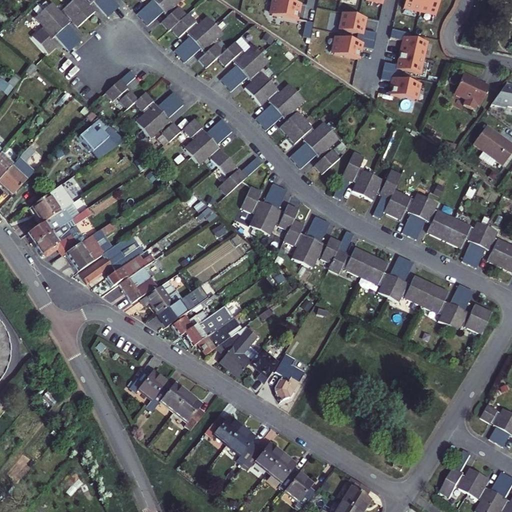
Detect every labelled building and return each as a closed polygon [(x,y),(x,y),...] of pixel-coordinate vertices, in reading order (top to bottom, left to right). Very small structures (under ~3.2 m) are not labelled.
[(61,15),(63,18),(69,24),(76,32),(93,17),(85,9),(80,2),(77,0),(61,15)] [(82,0),(80,2),(85,9),(88,6),(82,0)] [(82,0),(88,6),(90,8),(92,6),(106,22),(118,11),(107,0),(82,0)] [(185,2),(183,0),(154,0),(153,1),(151,3),(153,5),(138,19),(148,32),(164,17),(166,19),(167,18),(174,12),(185,2)] [(368,0),(368,5),(385,9),(386,0),(368,0)] [(408,0),(406,13),(438,20),(442,4),(445,4),(446,0),(408,0)] [(300,10),(276,5),(272,22),(296,27),(296,26),(300,10)] [(43,36),(49,42),(51,44),(53,42),(67,58),(80,46),(66,31),(67,29),(66,27),(60,21),(50,9),(33,24),(43,36)] [(171,21),(177,15),(174,12),(167,18),(171,21)] [(187,21),(179,13),(177,15),(171,21),(163,28),(170,36),(173,33),(181,41),(189,34),(195,28),(197,26),(190,19),(187,21)] [(60,21),(66,27),(69,24),(63,18),(60,21)] [(334,62),(359,67),(361,54),(374,57),(378,40),(365,38),(368,25),(344,20),(341,37),(359,41),(357,49),(338,45),(334,62)] [(191,37),(190,38),(192,40),(176,55),(187,67),(203,53),(205,55),(206,53),(212,48),(222,39),(207,22),(197,31),(191,37)] [(314,30),(296,26),(296,27),(306,29),(303,43),(311,45),(313,35),(314,30)] [(191,37),(197,31),(195,28),(189,34),(191,37)] [(38,36),(30,43),(45,60),(53,53),(46,45),(41,38),(38,36)] [(41,38),(46,45),(49,42),(43,36),(41,38)] [(391,44),(403,47),(404,44),(409,46),(411,41),(393,37),(391,44)] [(409,46),(404,44),(403,47),(398,73),(385,71),(382,87),(394,90),(391,103),(414,108),(417,91),(400,88),(402,78),(419,82),(426,49),(409,46)] [(201,63),(208,71),(219,62),(227,70),(235,62),(241,57),(244,55),(236,47),(225,57),(217,49),(215,51),(209,56),(201,63)] [(209,56),(215,51),(212,48),(206,53),(209,56)] [(244,60),(238,65),(236,67),(238,69),(222,83),(233,95),(249,81),(251,84),(253,82),(259,76),(270,66),(255,50),(244,60)] [(244,60),(241,57),(235,62),(238,65),(244,60)] [(67,60),(56,70),(81,98),(93,87),(67,60)] [(108,90),(120,71),(107,63),(95,81),(108,90)] [(126,96),(128,94),(126,92),(136,83),(130,76),(106,98),(114,107),(120,102),(126,96)] [(256,85),(262,79),(259,76),(253,82),(256,85)] [(262,79),(256,85),(247,93),(262,109),(270,101),(277,96),(279,94),(264,77),(262,79)] [(465,81),(456,99),(457,102),(467,106),(464,112),(474,117),(477,111),(481,113),(490,94),(480,89),(480,90),(474,87),(473,85),(465,81)] [(286,122),(288,120),(294,115),(305,105),(290,89),(279,98),(273,104),(271,106),(273,108),(257,122),(268,134),(283,120),(286,122)] [(511,93),(507,92),(492,111),(506,115),(508,113),(511,114),(511,93)] [(126,96),(120,102),(122,105),(129,99),(126,96)] [(277,96),(270,101),(273,104),(279,98),(277,96)] [(141,116),(143,114),(150,108),(152,106),(145,99),(138,105),(130,97),(129,99),(122,105),(121,106),(128,114),(134,108),(141,116)] [(161,133),(168,127),(169,125),(168,124),(183,109),(172,97),(156,111),(154,110),(153,111),(146,117),(135,128),(150,144),(161,133)] [(153,111),(150,108),(143,114),(146,117),(153,111)] [(291,124),(297,118),(294,115),(288,120),(291,124)] [(98,123),(89,116),(86,119),(94,128),(98,123)] [(297,118),(291,124),(282,131),(297,148),(305,140),(312,134),(313,132),(299,116),(297,118)] [(94,128),(92,130),(99,136),(106,130),(98,123),(94,128)] [(216,149),(232,135),(220,123),(205,137),(203,135),(201,137),(195,143),(184,153),(199,170),(210,159),(216,153),(218,152),(216,149)] [(199,134),(200,133),(193,125),(182,134),(190,142),(192,140),(199,134)] [(99,136),(92,130),(89,132),(83,126),(76,133),(96,156),(110,144),(114,148),(121,142),(106,130),(99,136)] [(168,127),(161,133),(164,136),(170,130),(168,127)] [(303,173),(318,159),(320,162),(323,159),(329,154),(340,144),(325,127),(314,137),(308,143),(306,145),(308,147),(292,161),(303,173)] [(169,146),(180,137),(172,128),(170,130),(164,136),(162,138),(169,146)] [(511,151),(487,133),(473,151),(502,173),(511,160),(511,151)] [(199,134),(192,140),(195,143),(201,137),(199,134)] [(312,134),(305,140),(308,143),(314,137),(312,134)] [(27,146),(7,169),(0,176),(0,193),(6,199),(29,176),(21,168),(35,153),(27,146)] [(219,156),(216,153),(210,159),(212,162),(219,156)] [(233,172),(235,171),(220,154),(219,156),(212,162),(210,164),(225,180),(227,178),(233,172)] [(329,154),(323,159),(326,162),(332,157),(329,154)] [(334,155),(332,157),(326,162),(317,170),(324,178),(341,163),(334,155)] [(362,160),(352,156),(332,198),(339,202),(348,183),(351,184),(352,182),(356,173),(362,160)] [(236,175),(230,181),(219,191),(227,200),(261,167),(256,161),(240,176),(238,173),(236,175)] [(227,178),(230,181),(236,175),(233,172),(227,178)] [(360,175),(355,184),(351,193),(371,203),(375,194),(380,185),(381,182),(361,173),(360,175)] [(408,201),(392,194),(400,178),(389,173),(383,187),(379,196),(378,198),(380,199),(372,217),(379,221),(382,215),(398,223),(403,212),(407,204),(408,201)] [(254,206),(251,214),(245,227),(265,236),(271,223),(275,215),(276,213),(273,211),(282,192),(268,185),(259,205),(255,203),(254,206)] [(256,194),(247,189),(236,210),(246,215),(248,212),(252,204),(256,194)] [(28,209),(40,226),(48,220),(61,211),(49,194),(28,209)] [(426,226),(427,223),(431,215),(435,207),(415,197),(410,206),(407,214),(406,216),(408,217),(399,236),(414,243),(423,224),(426,226)] [(288,248),(289,245),(293,237),(298,227),(288,223),(293,211),(283,206),(278,217),(274,225),(273,227),(284,232),(278,243),(288,248)] [(82,212),(78,214),(82,220),(86,218),(82,212)] [(65,223),(61,227),(55,230),(30,248),(37,258),(40,255),(43,259),(54,252),(59,259),(62,257),(80,244),(70,229),(82,220),(78,214),(65,223)] [(434,217),(430,225),(425,236),(458,251),(463,240),(467,232),(468,230),(436,214),(434,217)] [(324,226),(310,219),(300,238),(298,237),(297,239),(293,247),(287,260),(306,270),(312,257),(316,249),(317,246),(315,245),(324,226)] [(23,238),(30,248),(55,230),(48,220),(40,226),(23,238)] [(486,254),(488,252),(491,244),(495,236),(475,226),(471,234),(467,242),(466,245),(469,246),(460,264),(474,271),(483,253),(486,254)] [(325,240),(320,250),(316,259),(315,261),(325,266),(322,271),(332,276),(336,268),(340,260),(341,257),(338,256),(347,237),(340,234),(335,245),(325,240)] [(98,257),(99,257),(87,239),(80,244),(62,257),(74,274),(98,257)] [(198,286),(239,257),(228,240),(186,269),(198,286)] [(511,250),(511,251),(495,243),(494,245),(491,253),(485,264),(502,272),(503,271),(511,275),(511,250)] [(101,260),(77,276),(83,286),(103,272),(107,277),(118,269),(128,263),(115,245),(99,257),(98,257),(101,260)] [(371,287),(372,285),(376,277),(382,266),(349,251),(344,262),(340,270),(339,272),(371,287)] [(408,265),(393,258),(384,278),(381,276),(380,279),(376,287),(372,295),(393,304),(397,297),(401,288),(402,286),(399,284),(408,265)] [(118,269),(107,277),(103,281),(108,289),(124,278),(118,269)] [(153,288),(140,269),(116,286),(129,305),(153,288)] [(409,279),(404,290),(400,298),(399,300),(432,316),(433,314),(437,305),(442,295),(409,279)] [(155,317),(158,314),(180,298),(167,280),(136,302),(140,308),(146,304),(155,317)] [(456,325),(460,317),(462,314),(459,313),(468,294),(453,287),(444,306),(441,304),(440,307),(436,316),(432,323),(452,333),(456,325)] [(167,327),(188,312),(189,311),(180,298),(158,314),(167,327)] [(198,310),(196,306),(189,311),(188,312),(190,315),(198,310)] [(476,336),(486,315),(469,307),(464,319),(460,327),(459,328),(476,336)] [(168,328),(175,339),(179,336),(192,327),(202,320),(204,319),(202,317),(200,319),(197,314),(184,323),(181,319),(168,328)] [(194,346),(202,358),(215,348),(211,342),(215,338),(215,337),(222,331),(221,330),(223,328),(221,326),(214,331),(211,333),(202,340),(194,346)] [(188,349),(194,346),(202,340),(192,327),(179,336),(188,349)] [(246,365),(253,357),(244,350),(254,338),(242,328),(215,348),(223,355),(216,363),(235,379),(246,365)] [(254,379),(260,384),(274,363),(258,350),(253,357),(246,365),(257,374),(254,379)] [(286,398),(300,374),(287,366),(290,361),(281,356),(270,373),(277,377),(270,390),(275,402),(286,398)] [(274,363),(260,384),(261,386),(275,364),(274,363)] [(138,390),(151,400),(166,382),(153,372),(150,375),(144,370),(129,389),(136,394),(138,390)] [(161,401),(174,412),(188,394),(175,384),(172,387),(166,382),(151,400),(146,408),(152,413),(161,401)] [(44,394),(37,404),(47,412),(51,406),(44,394)] [(184,427),(190,432),(205,413),(200,409),(202,405),(188,394),(174,412),(187,423),(184,427)] [(486,423),(490,415),(491,413),(481,407),(475,419),(485,425),(486,423)] [(507,437),(508,435),(511,428),(511,418),(497,410),(493,417),(489,425),(488,427),(491,428),(484,441),(498,449),(505,436),(507,437)] [(213,436),(226,446),(241,428),(227,417),(224,421),(218,416),(204,434),(211,439),(213,436)] [(237,460),(243,465),(257,447),(252,442),(255,438),(241,428),(226,446),(240,457),(237,460)] [(255,462),(268,473),(282,455),(269,444),(263,451),(257,447),(243,465),(249,470),(255,462)] [(452,487),(457,479),(458,477),(456,475),(466,457),(459,453),(436,494),(445,499),(452,487)] [(296,466),(282,455),(268,473),(281,484),(279,487),(284,491),(299,473),(293,469),(296,466)] [(396,456),(389,467),(397,472),(404,461),(396,456)] [(485,482),(466,471),(460,481),(456,489),(455,491),(474,502),(475,500),(479,492),(485,482)] [(299,473),(284,491),(298,502),(295,506),(302,511),(316,493),(310,488),(313,485),(299,473)] [(497,511),(502,505),(503,503),(501,501),(511,483),(497,474),(486,493),(484,492),(483,494),(478,502),(472,511),(497,511)] [(370,491),(351,479),(347,485),(351,487),(342,502),(356,511),(362,511),(370,500),(367,497),(370,491)] [(460,481),(457,479),(452,487),(456,489),(460,481)] [(478,502),(483,494),(479,492),(475,500),(478,502)] [(511,511),(511,497),(505,506),(502,511),(511,511)] [(321,511),(356,511),(342,502),(335,511),(325,511),(322,510),(321,511)]
